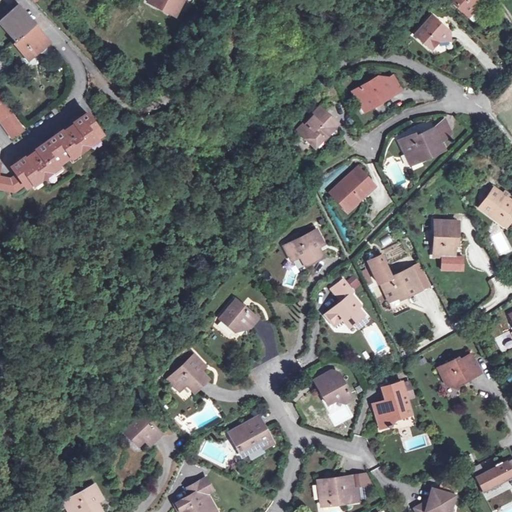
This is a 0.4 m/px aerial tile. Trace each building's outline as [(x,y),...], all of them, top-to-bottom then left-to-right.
[(147,0),(146,3),(151,5),(157,3),(163,6),(165,12),(174,17),(182,0),(147,0)] [(470,8),(476,8),(482,0),(448,0),(464,14),(470,8)] [(157,3),(151,5),(165,12),(163,6),(157,3)] [(23,49),(20,52),(28,61),(49,43),(35,25),(29,18),(18,6),(0,22),(0,24),(15,42),(16,41),(23,49)] [(468,17),(476,8),(470,8),(464,14),(468,17)] [(431,17),(414,36),(430,50),(437,42),(448,42),(448,32),(431,17)] [(13,44),(20,52),(23,49),(16,41),(15,42),(13,44)] [(362,100),(368,110),(396,94),(396,93),(401,90),(393,76),(387,78),(377,77),(352,92),(358,102),(362,100)] [(0,121),(11,138),(23,130),(0,97),(0,121)] [(364,112),(368,110),(362,100),(358,102),(364,112)] [(318,137),(322,140),(336,124),(320,110),(299,133),(312,144),(318,137)] [(16,177),(22,186),(25,190),(32,185),(33,187),(39,182),(40,184),(52,175),(52,173),(58,169),(57,167),(70,158),(71,160),(77,156),(78,157),(91,148),(90,147),(96,143),(95,141),(101,136),(86,115),(79,119),(77,117),(69,123),(68,127),(61,132),(59,130),(52,135),(54,137),(42,146),(40,143),(34,148),(35,150),(28,155),(24,154),(15,161),(17,163),(10,168),(16,177)] [(420,158),(421,161),(431,157),(430,155),(445,148),(436,127),(417,136),(415,134),(400,141),(407,156),(417,152),(420,158)] [(315,147),(322,140),(318,137),(312,144),(315,147)] [(411,166),(421,161),(420,158),(417,152),(407,156),(411,166)] [(357,197),(359,200),(375,186),(358,168),(331,193),(344,209),(357,197)] [(12,181),(0,178),(0,191),(12,193),(22,186),(16,177),(12,181)] [(501,219),(507,223),(511,217),(511,201),(507,197),(509,194),(504,190),(502,193),(495,188),(480,207),(499,222),(501,219)] [(347,212),(359,200),(357,197),(344,209),(347,212)] [(435,221),(433,256),(453,257),(454,237),(457,237),(458,222),(435,221)] [(326,244),(318,230),(286,246),(293,261),(301,257),(306,266),(324,257),(319,248),(326,244)] [(492,235),(499,255),(511,251),(504,231),(492,235)] [(420,290),(411,269),(411,268),(391,278),(380,256),(367,262),(377,284),(380,283),(384,292),(388,302),(406,294),(407,297),(420,290)] [(419,265),(411,269),(420,290),(428,286),(419,265)] [(375,283),(368,269),(362,272),(368,286),(375,283)] [(355,289),(361,284),(354,274),(347,279),(355,289)] [(365,315),(359,308),(362,306),(352,294),(354,292),(344,280),(333,289),(343,301),(326,315),(336,327),(344,320),(350,328),(365,315)] [(388,302),(384,292),(375,296),(379,306),(388,302)] [(237,300),(221,319),(236,332),(242,325),(247,329),(252,327),(259,318),(237,300)] [(480,374),(470,355),(459,361),(457,359),(449,364),(450,367),(439,373),(446,386),(456,389),(458,385),(459,381),(467,377),(468,379),(468,380),(480,374)] [(197,374),(194,362),(189,356),(164,382),(176,394),(182,387),(190,394),(203,380),(197,374)] [(450,367),(449,364),(437,370),(439,373),(450,367)] [(333,371),(320,378),(324,386),(319,388),(329,406),(337,402),(346,404),(354,400),(339,373),(333,371)] [(315,381),(319,388),(324,386),(320,378),(315,381)] [(393,427),(392,424),(396,419),(412,414),(408,400),(404,386),(403,383),(386,388),(389,401),(375,405),(381,429),(388,427),(388,429),(393,427)] [(404,386),(408,400),(415,397),(411,383),(404,386)] [(232,441),(234,445),(233,445),(236,450),(237,450),(239,454),(244,451),(248,459),(261,451),(259,447),(269,441),(255,416),(241,424),(242,425),(235,429),(234,427),(225,432),(230,442),(232,441)] [(122,435),(135,448),(142,441),(147,446),(157,436),(139,418),(122,435)] [(482,491),(511,475),(511,459),(502,465),(500,462),(495,465),(496,468),(484,474),(479,464),(470,469),(482,491)] [(353,498),(360,497),(357,475),(318,481),(322,503),(329,502),(330,506),(354,503),(353,498)] [(204,479),(198,483),(203,493),(210,489),(204,479)] [(214,511),(203,493),(198,483),(197,482),(185,489),(190,498),(187,500),(186,498),(173,505),(177,511),(214,511)] [(443,482),(441,492),(453,496),(456,485),(443,482)] [(98,511),(96,506),(97,496),(92,488),(61,506),(64,511),(98,511)] [(432,490),(429,502),(415,510),(416,511),(451,511),(456,496),(453,496),(441,492),(432,490)]
